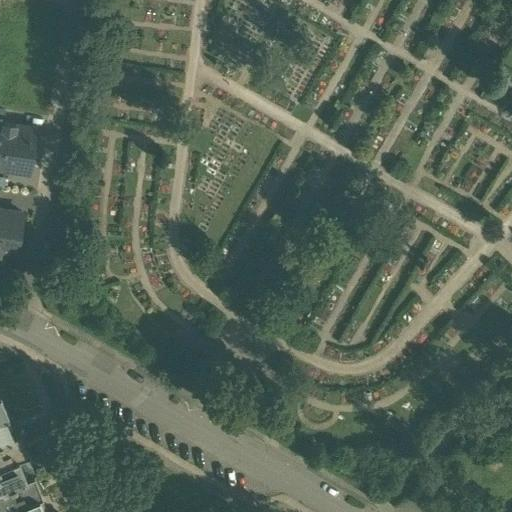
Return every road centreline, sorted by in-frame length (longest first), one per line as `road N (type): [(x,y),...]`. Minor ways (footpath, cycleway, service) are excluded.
road 1 (residential): [(337,511),(21,332)]
road 2 (residential): [(21,332),(70,0)]
